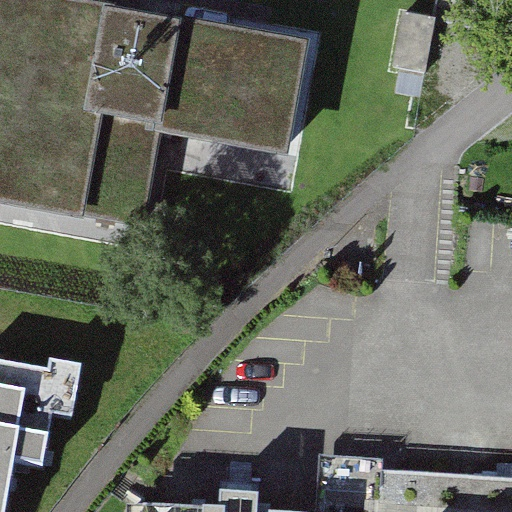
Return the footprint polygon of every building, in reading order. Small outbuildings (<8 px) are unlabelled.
[(136,24),(5,0),(0,0),(0,202),(77,216),(78,214),(140,226),(157,131),(281,153),(300,53),(136,24)] [(388,70),(384,93),(420,99),(424,76),(388,70)] [(0,511),(23,511),(41,429),(0,421),(0,511)] [(327,511),(330,488),(141,471),(136,511),(327,511)] [(511,511),(511,503),(420,500),(419,511),(511,511)]
